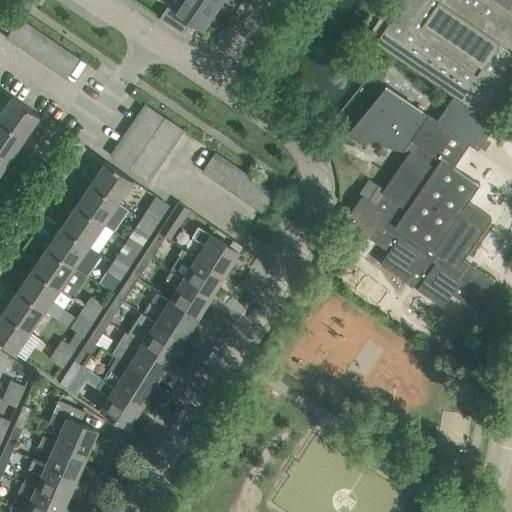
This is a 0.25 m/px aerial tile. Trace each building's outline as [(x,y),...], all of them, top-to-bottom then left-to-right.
[(169,5),(160,18),(183,34),(191,21),(201,28),(218,4),(211,0),(168,0),(167,4),(169,5)] [(511,0),(403,0),(375,42),(453,96),(443,111),(484,140),(496,123),(484,115),(511,73),(511,10),(507,8),(511,0)] [(16,44),(29,24),(19,17),(6,37),(16,44)] [(25,51),(39,31),(29,24),(16,44),(25,51)] [(35,57),(49,38),(39,31),(25,51),(35,57)] [(45,64),(59,45),(49,38),(35,57),(45,64)] [(55,71),(69,51),(59,45),(45,64),(55,71)] [(65,78),(79,58),(69,51),(55,71),(65,78)] [(375,68),(371,75),(381,82),(385,75),(375,68)] [(484,140),(443,111),(437,120),(385,84),(384,86),(386,87),(347,135),(355,137),(355,138),(398,149),(399,149),(403,150),(405,148),(410,151),(374,203),(371,201),(362,195),(344,221),(389,251),(380,263),(442,306),(451,294),(475,310),(494,281),(463,259),(491,218),(466,201),(478,184),(452,167),(468,144),(477,150),(484,140)] [(0,120),(24,137),(39,116),(11,97),(0,112),(0,120)] [(157,127),(164,117),(145,103),(138,114),(157,127)] [(150,137),(157,127),(138,114),(131,124),(150,137)] [(177,141),(184,130),(164,117),(157,127),(177,141)] [(0,152),(9,159),(24,137),(0,120),(0,152)] [(143,147),(150,137),(131,124),(124,134),(143,147)] [(170,151),(177,141),(157,127),(150,137),(170,151)] [(135,157),(143,147),(124,134),(117,144),(135,157)] [(163,161),(170,151),(150,137),(143,147),(163,161)] [(128,167),(135,157),(117,144),(110,155),(128,167)] [(156,171),(163,161),(143,147),(135,157),(156,171)] [(0,172),(9,159),(0,152),(0,172)] [(211,178),(225,158),(215,152),(201,171),(211,178)] [(149,182),(156,171),(135,157),(128,167),(149,182)] [(221,185),(235,165),(225,158),(211,178),(221,185)] [(105,161),(104,162),(105,163),(91,184),(118,202),(133,180),(105,161)] [(231,192),(245,172),(235,165),(221,185),(231,192)] [(241,198),(254,179),(245,172),(231,192),(241,198)] [(251,205),(264,185),(254,179),(241,198),(251,205)] [(369,179),(359,193),(369,200),(379,186),(369,179)] [(103,224),(118,202),(91,184),(76,205),(103,224)] [(251,205),(261,212),(274,192),(264,185),(251,205)] [(140,218),(153,226),(168,205),(155,196),(140,218)] [(170,238),(189,208),(179,201),(159,232),(166,236),(170,238)] [(76,205),(62,227),(89,245),(103,224),(76,205)] [(147,236),(153,226),(140,218),(134,227),(147,236)] [(236,257),(239,252),(198,226),(192,236),(204,244),(196,256),(196,257),(223,274),(223,273),(234,256),(236,257)] [(47,248),(74,267),(89,245),(62,227),(47,248)] [(151,257),(166,236),(159,232),(145,253),(151,257)] [(32,269),(59,288),(74,267),(47,248),(32,269)] [(196,257),(196,256),(184,248),(178,258),(179,259),(172,270),(183,277),(182,279),(209,295),(210,294),(220,278),(222,279),(225,274),(223,273),(223,274),(196,257)] [(112,261),(126,271),(133,260),(119,251),(112,261)] [(137,279),(151,257),(145,253),(130,275),(137,279)] [(120,280),(126,271),(112,261),(106,271),(120,280)] [(56,318),(62,309),(50,301),(59,288),(32,269),(17,291),(44,310),(56,318)] [(183,277),(172,270),(171,270),(165,280),(177,287),(169,299),(169,300),(196,317),(196,316),(206,300),(209,301),(212,296),(210,294),(209,295),(182,279),(183,277)] [(123,301),(137,279),(130,275),(116,296),(123,301)] [(30,331),(44,310),(17,291),(3,312),(30,331)] [(169,300),(169,299),(157,291),(151,301),(163,309),(156,321),(155,322),(182,340),(183,338),(193,321),(195,322),(198,317),(196,316),(196,317),(169,300)] [(84,305),(98,314),(105,304),(90,295),(84,305)] [(109,322),(123,301),(116,296),(102,318),(109,322)] [(84,335),(95,318),(98,314),(84,305),(70,326),(84,335)] [(3,312),(3,313),(0,316),(0,342),(15,353),(30,331),(3,312)] [(155,322),(156,321),(143,314),(137,324),(149,331),(142,343),(141,344),(168,361),(169,359),(179,343),(182,344),(185,339),(183,338),(182,340),(155,322)] [(109,322),(102,318),(95,328),(89,338),(88,340),(95,344),(109,322)] [(125,333),(111,355),(116,358),(127,365),(127,366),(155,383),(156,381),(166,365),(168,366),(171,361),(169,359),(168,361),(141,344),(142,343),(130,336),(125,333)] [(55,348),(69,358),(76,347),(62,338),(55,348)] [(94,356),(100,348),(95,344),(88,340),(74,361),(81,365),(89,353),(94,356)] [(63,367),(69,358),(55,348),(50,357),(63,367)] [(127,366),(127,365),(116,358),(110,367),(103,379),(114,386),(114,387),(142,403),(152,386),(154,388),(158,382),(156,381),(155,383),(127,366)] [(67,387),(81,365),(74,361),(60,382),(67,387)] [(21,396),(26,386),(10,379),(6,390),(21,396)] [(114,387),(114,386),(103,379),(97,388),(109,396),(101,409),(113,416),(112,418),(115,420),(116,418),(128,426),(139,408),(141,409),(144,404),(142,403),(114,387)] [(16,406),(21,396),(6,390),(1,400),(16,406)] [(56,442),(87,455),(85,454),(93,436),(95,437),(98,431),(80,423),(85,411),(58,400),(49,421),(62,427),(56,441),(56,442)] [(15,422),(23,426),(30,409),(22,405),(15,422)] [(0,443),(10,420),(0,415),(0,443)] [(13,449),(23,426),(15,422),(5,445),(13,449)] [(56,442),(56,441),(43,435),(38,445),(52,451),(47,464),(46,465),(77,479),(77,478),(75,477),(83,459),(85,460),(87,455),(56,442)] [(5,445),(0,456),(0,472),(2,473),(13,449),(5,445)] [(46,465),(47,464),(33,458),(29,468),(42,474),(36,488),(36,489),(65,501),(72,483),(75,484),(77,479),(46,465)] [(36,489),(36,488),(22,482),(18,492),(32,498),(26,511),(25,511),(59,511),(62,506),(64,507),(67,502),(65,501),(36,489)]
